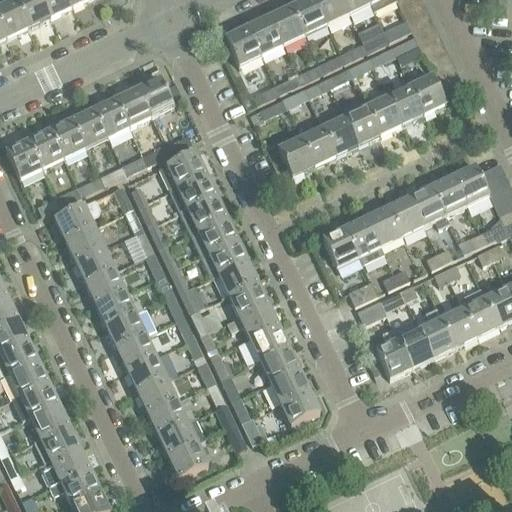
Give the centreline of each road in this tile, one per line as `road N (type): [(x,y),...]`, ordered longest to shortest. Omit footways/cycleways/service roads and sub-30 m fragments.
road 1 (residential): [(363,434),(170,23)]
road 2 (residential): [(145,511),(0,206)]
road 3 (residential): [(170,23),(0,105)]
road 4 (residential): [(363,434),(511,362)]
road 5 (residential): [(511,144),(441,0)]
road 6 (residential): [(251,487),(363,434)]
